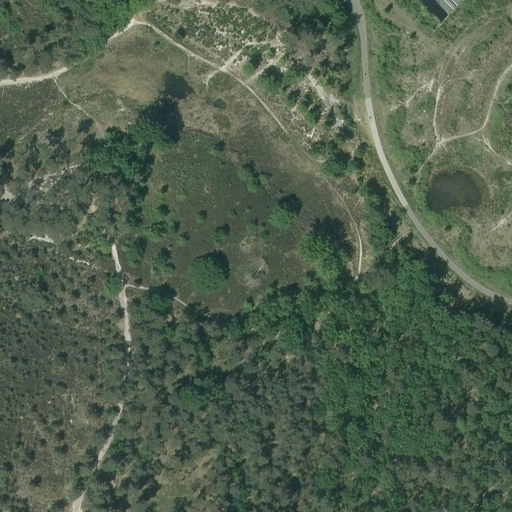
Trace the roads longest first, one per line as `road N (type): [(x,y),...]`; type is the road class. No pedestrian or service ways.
road 1 (track): [(75,511),(123,391),(126,333),(116,261),(83,173),(67,170),(0,192)]
road 2 (unclassified): [(511,305),(454,268),(398,194),(377,147),(353,0)]
